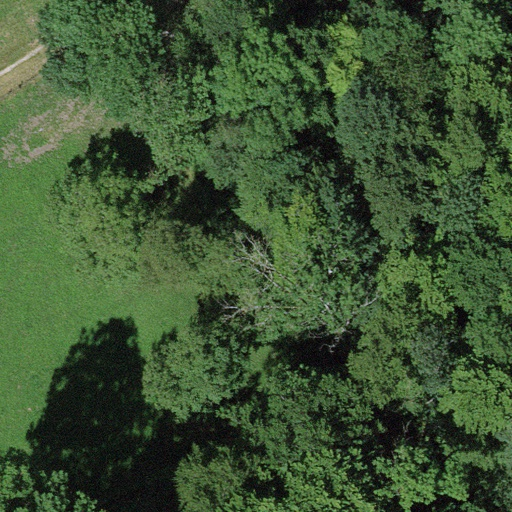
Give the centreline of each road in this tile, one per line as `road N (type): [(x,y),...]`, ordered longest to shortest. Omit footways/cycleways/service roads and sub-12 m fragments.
road 1 (track): [(130,0),(317,282),(449,511)]
road 2 (track): [(511,75),(227,28),(130,0)]
road 3 (track): [(130,0),(0,91)]
